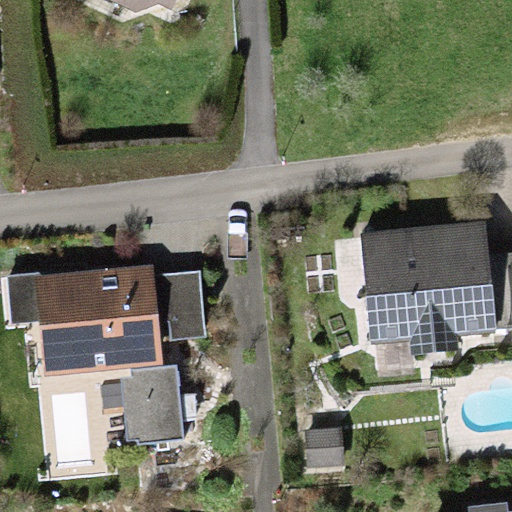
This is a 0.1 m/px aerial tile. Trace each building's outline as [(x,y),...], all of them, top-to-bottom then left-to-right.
[(110,0),(135,11),(160,6),(172,9),(176,0),(110,0)] [(485,224),(361,232),(368,345),(410,343),(410,355),(459,352),(458,337),(494,335),(494,330),(511,328),(511,252),(487,255),(485,224)] [(153,275),(152,265),(7,275),(10,325),(40,323),(44,374),(128,367),(162,366),(160,341),(204,338),(200,272),(153,275)] [(181,438),(175,364),(128,367),(128,376),(122,377),(126,441),(181,438)] [(468,511),(507,511),(507,503),(468,507),(468,511)]
